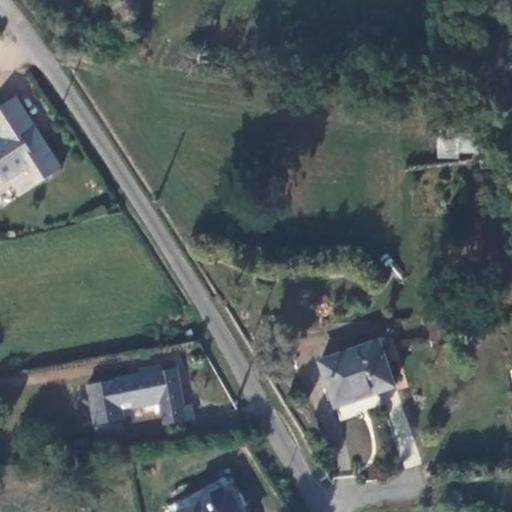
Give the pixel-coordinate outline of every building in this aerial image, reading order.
[(0,134),(29,117),(15,95),(0,105),(0,134)] [(0,174),(3,179),(29,161),(42,179),(60,168),(29,117),(0,134),(0,174)] [(436,141),(437,158),(457,157),(456,140),(436,141)] [(458,338),(458,322),(431,326),(432,340),(458,338)] [(193,326),(183,331),(186,338),(196,334),(193,326)] [(395,388),(378,344),(322,364),(338,407),(395,388)] [(137,368),(138,377),(87,385),(94,425),(124,420),(122,409),(161,403),(164,425),(197,420),(194,403),(184,404),(179,370),(159,373),(158,365),(137,368)] [(94,425),(98,453),(129,448),(124,420),(94,425)] [(242,511),(229,487),(184,511),(242,511)]
